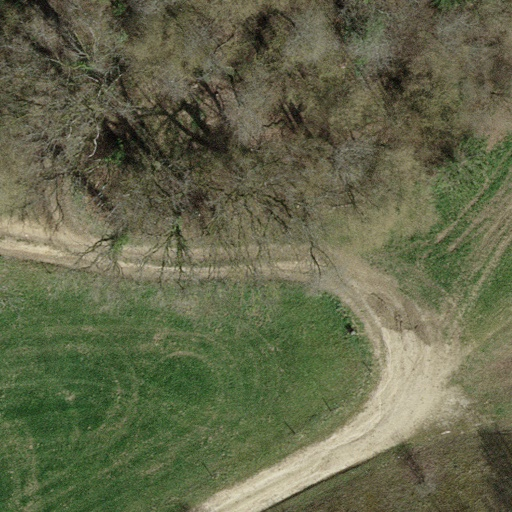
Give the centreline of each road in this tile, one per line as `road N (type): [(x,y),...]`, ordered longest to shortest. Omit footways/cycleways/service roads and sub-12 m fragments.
road 1 (track): [(0,232),(131,251),(313,259),(384,280),(408,348),(395,408),(214,511)]
road 2 (track): [(401,378),(511,314)]
